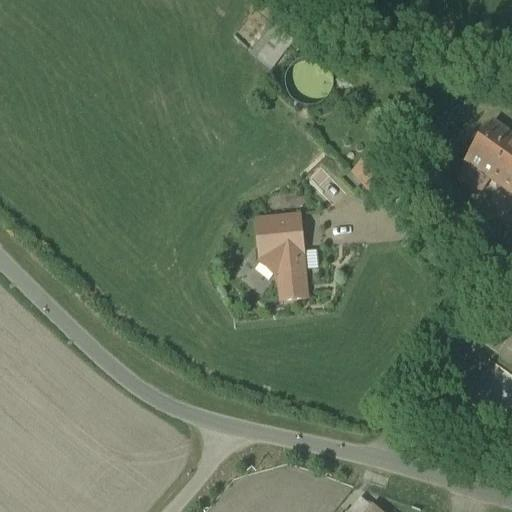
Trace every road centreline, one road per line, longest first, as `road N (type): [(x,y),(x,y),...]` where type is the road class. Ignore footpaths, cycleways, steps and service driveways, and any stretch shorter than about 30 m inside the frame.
road 1 (residential): [(0,266),(99,365),(161,407),(235,434)]
road 2 (unclassified): [(235,434),(379,463),(511,505)]
